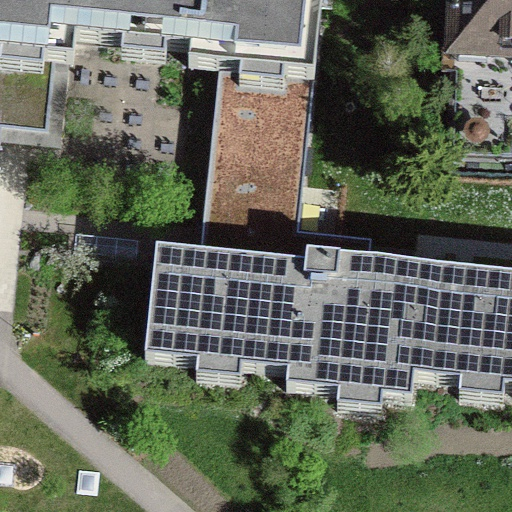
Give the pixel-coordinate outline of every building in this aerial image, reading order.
[(188,72),(219,75),(314,84),(322,8),(322,0),(0,0),(0,142),(15,144),(62,148),(65,106),(69,67),(73,69),(76,45),(190,57),(188,72)] [(332,0),(322,0),(322,8),(332,9),(332,0)] [(511,0),(458,0),(450,130),(511,132),(511,0)] [(298,236),(314,84),(219,75),(204,225),(298,236)] [(371,244),(298,236),(204,225),(201,258),(156,254),(145,363),(202,368),(203,353),(239,356),(238,372),(241,372),(288,378),(286,392),(343,398),(345,382),(380,386),(379,402),(411,405),(414,382),(464,387),(466,371),(502,375),(501,391),(511,392),(511,280),(368,266),(371,244)]
